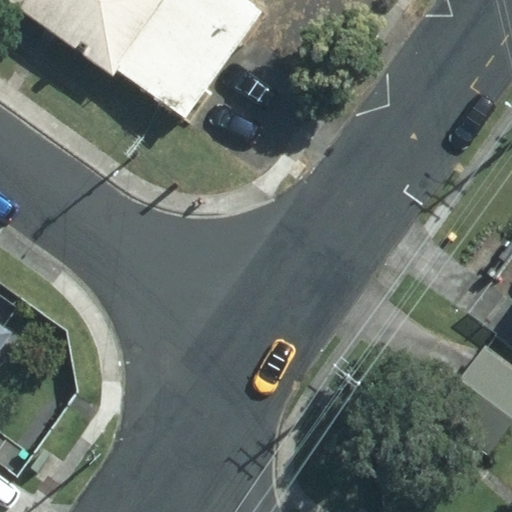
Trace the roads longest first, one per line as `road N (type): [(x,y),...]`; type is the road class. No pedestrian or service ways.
road 1 (tertiary): [(261,338),(504,0)]
road 2 (residential): [(0,156),(261,338)]
road 3 (tertiary): [(138,511),(261,338)]
